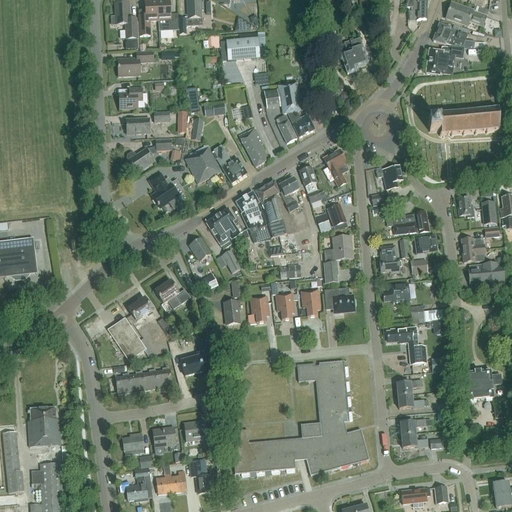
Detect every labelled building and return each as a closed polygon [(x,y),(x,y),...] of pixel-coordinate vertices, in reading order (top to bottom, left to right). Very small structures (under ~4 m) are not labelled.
[(188,20),(185,20),(186,27),(202,27),(201,20),(201,11),(203,11),(203,3),(201,3),(200,0),(196,0),(187,0),(188,20)] [(361,0),(362,10),(374,10),(373,0),(361,0)] [(426,21),(427,0),(409,0),(406,1),(407,8),(412,8),(412,12),(415,12),(416,21),(417,21),(426,21)] [(157,2),(158,22),(159,32),(178,31),(178,20),(177,15),(170,16),(169,1),(157,2)] [(150,22),(158,22),(157,2),(145,3),(146,16),(139,17),(139,12),(138,12),(140,38),(150,37),(150,22)] [(137,39),(137,32),(136,20),(129,20),(128,4),(115,4),(116,18),(113,18),(114,26),(127,26),(128,40),(133,39),(137,39)] [(451,4),(446,20),(467,28),(469,23),(483,28),(486,18),(472,13),(473,12),(451,4)] [(178,20),(178,31),(179,31),(179,36),(186,36),(186,27),(185,20),(178,20)] [(455,45),(463,48),(467,35),(450,30),(450,29),(439,25),(432,42),(444,46),(445,45),(454,47),(455,45)] [(209,37),(210,49),(221,48),(221,36),(209,37)] [(226,42),(228,63),(260,60),(258,39),(226,42)] [(365,67),(367,64),(359,41),(353,43),(352,41),(349,42),(350,44),(344,46),(347,53),(340,56),(347,75),(357,72),(356,70),(365,67)] [(454,59),(462,60),(464,49),(450,49),(442,49),(441,53),(429,51),(426,75),(440,77),(440,75),(450,76),(452,75),(454,59)] [(139,65),(153,64),(152,54),(136,54),(137,60),(117,61),(118,79),(140,78),(139,65)] [(164,92),(164,84),(155,85),(155,93),(164,92)] [(297,113),(301,112),(297,84),(278,88),(283,116),(287,115),(291,124),(298,140),(314,132),(307,116),(300,120),(297,113)] [(142,96),(142,89),(129,90),(129,96),(119,96),(119,111),(147,110),(147,96),(142,96)] [(264,93),(267,111),(280,108),(277,91),(264,93)] [(197,96),(186,97),(188,113),(199,112),(197,96)] [(225,116),(224,104),(213,106),(214,117),(225,116)] [(250,108),(244,110),(247,119),(254,117),(250,108)] [(499,130),(498,112),(500,111),(499,110),(497,111),(485,112),(485,110),(484,110),(484,112),(475,113),(474,111),(473,111),(473,113),(463,114),(463,112),(461,112),(461,114),(451,115),(451,113),(449,113),(450,115),(440,117),(439,115),(437,116),(439,117),(439,120),(428,121),(429,133),(440,132),(440,135),(439,137),(441,138),(442,136),(451,136),(451,137),(452,137),(452,135),(463,135),(463,136),(464,136),(464,134),(474,134),(475,136),(476,136),(476,134),(485,133),(486,135),(487,135),(487,133),(499,132),(500,133),(501,132),(499,130)] [(169,114),(154,115),(154,125),(169,124),(169,114)] [(285,117),(278,120),(280,125),(278,127),(287,145),(297,140),(288,122),(287,122),(285,117)] [(126,121),(126,136),(150,135),(149,120),(126,121)] [(203,122),(194,120),(191,141),(200,143),(203,122)] [(268,160),(261,146),(263,145),(255,130),(239,138),(256,170),(265,163),(265,162),(268,160)] [(176,140),(175,146),(182,148),(184,142),(176,140)] [(156,142),(156,153),(172,152),(171,141),(156,142)] [(208,149),(185,161),(198,186),(221,174),(208,149)] [(146,150),(136,157),(134,154),(131,153),(127,156),(127,159),(128,162),(127,163),(134,174),(141,169),(143,171),(154,163),(146,150)] [(172,160),(180,162),(183,153),(175,151),(172,160)] [(341,176),(348,172),(344,165),(346,164),(339,152),(330,157),(328,157),(326,158),(325,160),(323,161),(339,189),(346,185),(341,176)] [(222,170),(231,185),(247,175),(237,160),(231,164),(226,156),(217,161),(222,170)] [(377,179),(383,178),(386,192),(397,189),(396,183),(402,182),(399,168),(382,171),(382,172),(376,173),(377,179)] [(312,169),(300,172),(311,205),(321,202),(320,200),(318,195),(315,185),(317,184),(312,169)] [(159,209),(160,209),(170,202),(171,204),(177,201),(176,199),(178,198),(170,185),(168,187),(160,176),(150,183),(157,194),(152,198),(157,205),(156,206),(157,208),(158,207),(159,209)] [(293,180),(279,187),(284,196),(281,197),(286,207),(285,207),(289,214),(298,209),(295,202),(293,203),(289,196),(299,191),(293,180)] [(257,193),(255,193),(258,199),(257,200),(263,212),(262,213),(272,240),(286,235),(276,197),(279,195),(275,183),(273,182),(260,190),(259,190),(257,191),(257,193)] [(265,227),(266,227),(267,227),(262,212),(260,213),(258,204),(253,194),(236,204),(242,215),(241,216),(247,231),(256,228),(257,230),(265,227)] [(371,197),(373,208),(389,205),(387,194),(371,197)] [(506,228),(506,230),(511,229),(511,197),(501,199),(503,210),(500,210),(501,219),(505,219),(505,222),(502,222),(503,227),(501,228),(502,228),(506,228)] [(467,217),(467,220),(474,219),(473,206),(470,206),(469,199),(457,200),(459,218),(467,217)] [(482,205),(484,226),(496,225),(494,204),(482,205)] [(346,224),(340,206),(327,211),(334,229),(346,224)] [(388,206),(378,209),(379,215),(390,212),(388,206)] [(229,242),(242,233),(237,220),(235,221),(228,210),(214,219),(222,230),(221,230),(229,242)] [(404,217),(393,218),(394,237),(417,234),(429,232),(425,214),(404,218),(404,217)] [(326,216),(316,219),(318,226),(321,233),(331,230),(328,222),(326,216)] [(229,242),(221,230),(222,230),(214,219),(206,225),(221,248),(223,246),(225,250),(231,246),(229,242)] [(7,224),(8,233),(23,231),(22,222),(7,224)] [(484,230),(485,239),(499,238),(498,229),(484,230)] [(334,251),(324,252),(325,262),(325,265),(324,265),(325,285),(337,284),(337,277),(338,277),(337,264),(335,264),(335,262),(353,261),(351,238),(333,240),(334,251)] [(423,239),(414,240),(416,256),(437,253),(435,238),(423,239)] [(0,278),(11,277),(11,278),(15,281),(18,277),(22,277),(25,280),(29,276),(28,275),(36,274),(36,275),(38,275),(37,274),(33,240),(32,240),(32,241),(0,244),(0,278)] [(190,247),(200,263),(211,256),(200,240),(190,247)] [(461,242),(462,253),(485,251),(485,246),(483,246),(482,240),(461,242)] [(399,242),(402,260),(410,259),(407,241),(399,242)] [(390,273),(390,274),(400,273),(398,260),(396,260),(395,247),(379,249),(380,257),(381,257),(382,262),(379,262),(380,274),(390,273)] [(462,253),(463,265),(485,263),(484,257),(486,256),(485,251),(462,253)] [(222,257),(232,276),(240,271),(231,253),(222,257)] [(410,263),(412,275),(428,273),(426,261),(410,263)] [(482,266),(469,267),(469,272),(468,272),(469,286),(470,286),(471,291),(484,290),(499,288),(498,283),(504,283),(503,269),(497,270),(496,265),(482,266)] [(288,268),(289,280),(301,279),(300,266),(288,268)] [(231,284),(233,300),(246,298),(244,282),(244,279),(237,280),(237,283),(231,284)] [(204,280),(197,283),(202,294),(217,287),(214,281),(206,284),(204,280)] [(163,306),(168,303),(173,311),(190,300),(184,291),(179,295),(170,282),(155,293),(163,306)] [(429,287),(428,282),(417,283),(419,303),(442,300),(440,285),(429,287)] [(408,284),(406,284),(387,286),(388,295),(383,295),(384,303),(395,302),(395,304),(410,302),(408,284)] [(307,319),(318,318),(318,317),(317,317),(316,310),(320,310),(318,292),(301,294),(303,310),(307,310),(308,318),(307,319)] [(282,321),(282,322),(292,321),(292,320),(291,313),(294,313),(292,295),(276,297),(277,313),(281,313),(282,321)] [(333,299),(335,314),(354,313),(352,297),(333,299)] [(256,325),(267,324),(267,323),(266,323),(265,316),(269,316),(267,298),(250,300),(252,316),(256,316),(257,324),(256,325)] [(131,316),(128,318),(133,326),(153,313),(144,300),(128,311),(131,316)] [(238,312),(240,312),(239,304),(224,305),(226,327),(239,326),(238,312)] [(411,321),(423,320),(422,307),(410,308),(411,321)] [(133,326),(128,318),(108,332),(128,363),(146,351),(130,328),(133,326)] [(158,324),(167,337),(173,332),(164,319),(158,324)] [(446,334),(446,321),(435,322),(436,335),(446,334)] [(426,365),(426,357),(425,348),(418,349),(416,329),(391,331),(391,334),(387,334),(387,344),(398,343),(399,345),(408,344),(409,350),(410,366),(426,365)] [(169,343),(173,357),(181,355),(178,341),(169,343)] [(181,363),(185,377),(203,372),(199,359),(181,363)] [(431,361),(432,375),(448,374),(446,360),(431,361)] [(280,475),(279,472),(286,471),(286,474),(295,473),(294,470),(295,470),(294,459),(305,456),(310,477),(369,461),(361,431),(346,435),(343,424),(349,423),(349,422),(352,422),(352,414),(348,414),(348,407),(351,407),(350,399),(347,399),(346,392),(350,392),(349,384),(346,384),(345,377),(348,377),(348,369),(344,369),(344,363),(319,365),(319,367),(315,367),(315,365),(297,367),(298,384),(316,382),(319,425),(300,427),(302,440),(249,444),(248,431),(231,433),(235,476),(241,475),(242,478),(250,477),(250,474),(256,474),(257,477),(265,476),(265,473),(271,472),(272,476),(280,475)] [(158,390),(171,388),(169,371),(168,369),(162,370),(163,372),(155,373),(158,390)] [(149,374),(142,375),(145,392),(158,390),(155,373),(155,371),(149,372),(149,374)] [(492,387),(501,386),(500,376),(491,377),(490,372),(464,375),(467,402),(493,399),(492,387)] [(136,376),(129,377),(131,394),(145,392),(142,375),(142,373),(136,374),(136,376)] [(131,394),(129,377),(128,375),(122,376),(123,378),(115,379),(118,396),(131,394)] [(396,385),(398,398),(412,397),(411,390),(422,389),(422,382),(410,383),(410,384),(396,385)] [(412,397),(398,398),(399,410),(412,409),(413,410),(424,409),(424,408),(428,407),(428,402),(412,403),(412,397)] [(449,413),(447,401),(436,402),(437,414),(449,413)] [(493,402),(495,420),(506,419),(504,401),(493,402)] [(28,423),(29,449),(60,448),(59,421),(56,422),(56,409),(30,411),(31,423),(28,423)] [(400,425),(401,437),(415,436),(415,429),(426,428),(425,421),(414,422),(414,424),(400,425)] [(184,426),(186,443),(208,440),(206,423),(184,426)] [(152,432),(154,449),(176,446),(174,429),(152,432)] [(6,474),(19,473),(16,433),(2,435),(6,474)] [(122,440),(124,454),(125,454),(125,458),(143,455),(143,451),(144,451),(141,435),(133,437),(133,439),(122,440)] [(415,436),(401,437),(402,450),(416,448),(416,450),(428,448),(427,437),(420,438),(421,442),(416,443),(415,436)] [(430,442),(431,451),(443,449),(442,440),(430,442)] [(183,463),(182,455),(174,456),(175,464),(183,463)] [(151,457),(139,459),(140,470),(153,469),(151,457)] [(62,511),(60,465),(40,466),(40,472),(32,473),(32,486),(41,485),(42,511),(62,511)] [(172,495),(171,480),(169,467),(163,468),(165,479),(156,481),(158,497),(172,495)] [(196,479),(198,496),(214,494),(212,477),(206,478),(205,469),(197,470),(198,479),(196,479)] [(137,479),(138,487),(126,489),(128,502),(139,501),(139,503),(148,502),(146,486),(145,486),(144,478),(150,477),(149,470),(134,472),(135,479),(137,479)] [(179,479),(171,480),(172,495),(187,493),(184,473),(178,473),(179,479)] [(511,489),(509,490),(508,483),(493,485),(495,497),(509,496),(511,495),(511,489)] [(434,490),(436,506),(449,505),(447,488),(434,490)] [(429,490),(425,491),(401,494),(402,506),(403,506),(403,505),(427,503),(427,498),(430,498),(429,490)] [(511,495),(509,496),(495,497),(496,510),(511,508),(510,502),(511,501),(511,495)]
